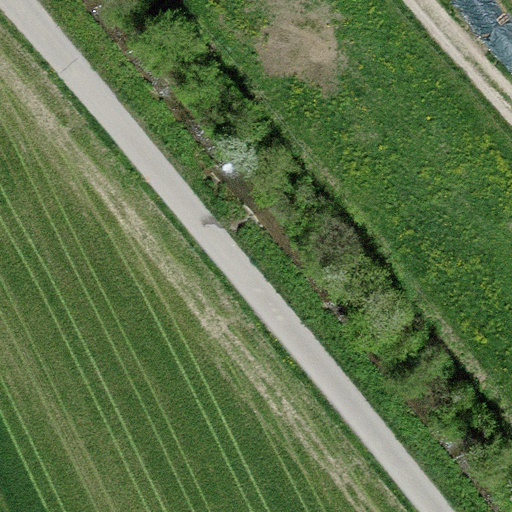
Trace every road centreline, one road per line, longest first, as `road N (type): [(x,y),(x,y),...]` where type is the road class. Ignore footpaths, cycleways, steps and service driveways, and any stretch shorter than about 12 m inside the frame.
road 1 (unclassified): [(0,7),(422,511)]
road 2 (track): [(511,117),(411,0)]
